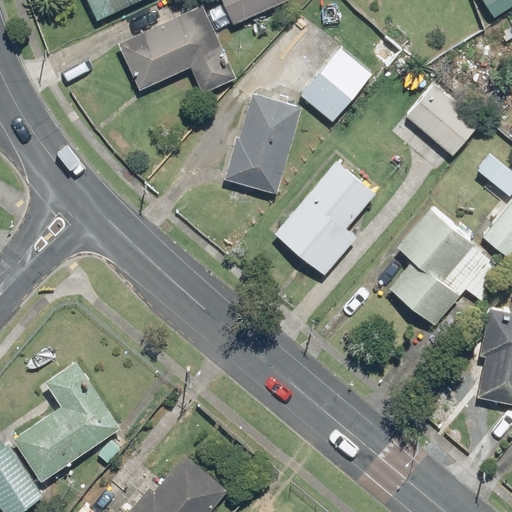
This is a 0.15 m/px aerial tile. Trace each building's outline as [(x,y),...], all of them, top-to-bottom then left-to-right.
[(129,0),(90,0),(98,15),(129,0)] [(238,38),(224,45),(202,0),(201,0),(120,40),(142,85),(189,62),(203,91),(238,74),(232,60),(245,53),(238,38)] [(223,0),(233,21),(276,0),(223,0)] [(511,0),(485,0),(496,15),(511,4),(511,0)] [(403,49),(384,33),(369,51),(388,66),(403,49)] [(371,71),(339,44),(301,90),(333,117),(371,71)] [(480,119),(434,80),(408,112),(454,150),(480,119)] [(298,104),(250,93),(240,136),(237,135),(227,178),(278,190),(298,104)] [(346,223),(376,187),(338,155),(277,230),(325,270),(356,232),(346,223)] [(511,251),(511,196),(484,233),(511,253),(511,251)] [(504,265),(430,202),(396,242),(414,257),(390,285),(435,323),(466,286),(477,296),(504,265)] [(511,306),(489,303),(481,352),(486,353),(479,394),(511,400),(511,306)] [(121,422),(76,357),(45,378),(61,401),(13,435),(42,477),(121,422)] [(15,511),(44,494),(10,440),(5,444),(1,438),(0,438),(0,502),(6,511),(15,511)] [(155,488),(151,485),(127,511),(204,511),(227,486),(185,452),(155,488)] [(99,511),(84,501),(76,511),(99,511)]
